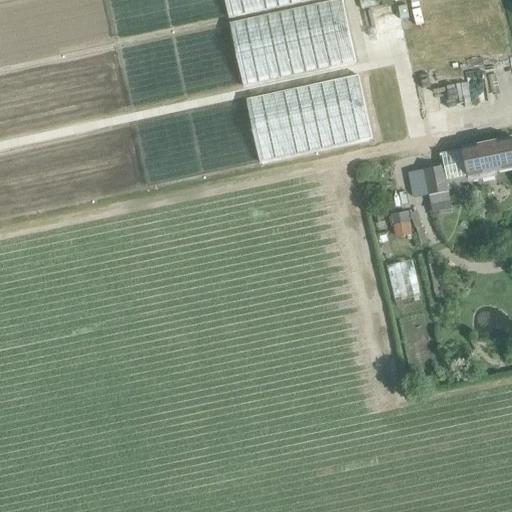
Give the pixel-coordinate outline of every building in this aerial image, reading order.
[(0,0),(0,24),(19,132),(132,112),(112,0),(0,0)] [(480,145),(477,146),(464,148),(470,180),(495,175),(494,171),(511,167),(511,145),(511,139),(481,145),(480,142),(479,143),(480,145)] [(429,195),(448,192),(443,166),(424,170),(429,195)] [(448,192),(429,195),(431,205),(450,201),(448,192)] [(393,213),(396,235),(412,233),(410,211),(393,213)]
